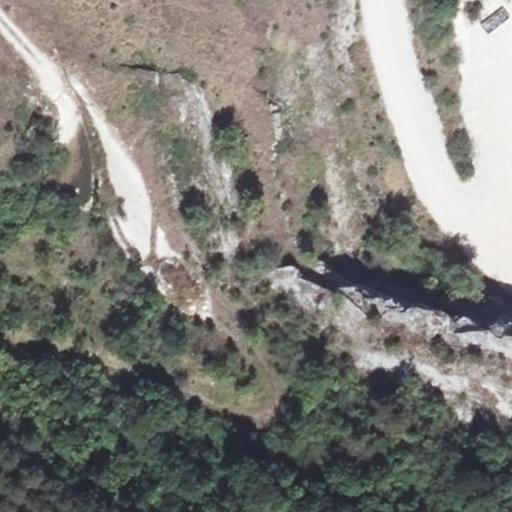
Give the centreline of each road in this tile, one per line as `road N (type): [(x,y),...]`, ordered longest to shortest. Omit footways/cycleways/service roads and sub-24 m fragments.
road 1 (track): [(0,27),(115,174),(147,241),(259,363),(271,396),(261,427),(151,381),(0,337)]
road 2 (track): [(382,0),(397,72),(448,202),(511,263)]
